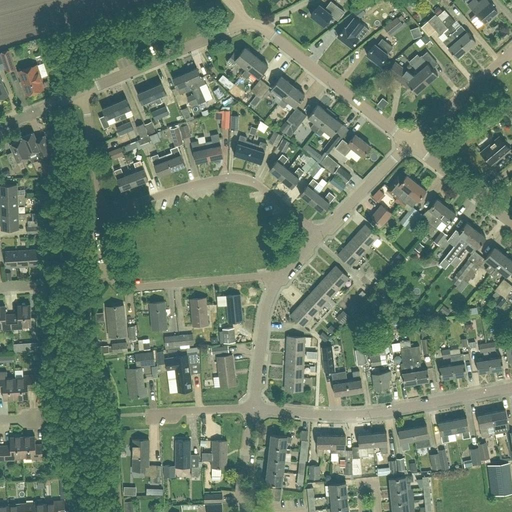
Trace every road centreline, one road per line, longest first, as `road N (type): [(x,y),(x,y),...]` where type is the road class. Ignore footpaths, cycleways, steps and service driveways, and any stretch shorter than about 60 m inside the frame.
road 1 (residential): [(252,408),(366,413),(511,387)]
road 2 (residential): [(103,213),(225,177),(258,186),(318,235)]
road 3 (residential): [(277,279),(119,284),(111,276),(103,213)]
road 4 (residential): [(408,143),(262,27),(245,23)]
road 5 (residential): [(81,91),(245,23)]
road 6 (residential): [(408,143),(511,50)]
road 7 (residential): [(252,408),(262,321),(277,279)]
road 8 (residential): [(511,222),(408,143)]
road 9 (residential): [(318,235),(408,143)]
road 10 (residential): [(103,213),(81,91)]
